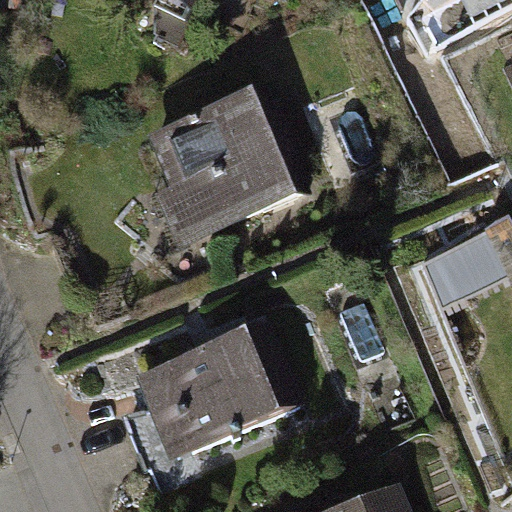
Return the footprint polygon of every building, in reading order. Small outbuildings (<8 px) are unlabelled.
[(160,0),(187,13),(192,0),(160,0)] [(511,0),(416,0),(412,16),(433,55),(511,7),(511,0)] [(249,100),(140,147),(182,248),(277,207),(292,201),(249,100)] [(277,328),(138,383),(169,460),(307,404),(277,328)] [(347,511),(401,511),(394,493),(347,511)]
